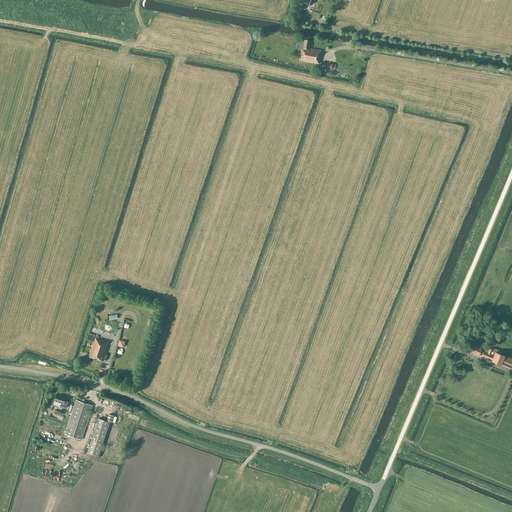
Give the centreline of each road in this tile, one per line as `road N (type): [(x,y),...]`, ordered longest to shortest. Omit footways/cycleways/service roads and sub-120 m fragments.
road 1 (unclassified): [(0,366),(121,392),(378,489)]
road 2 (unclassified): [(378,489),(511,171)]
